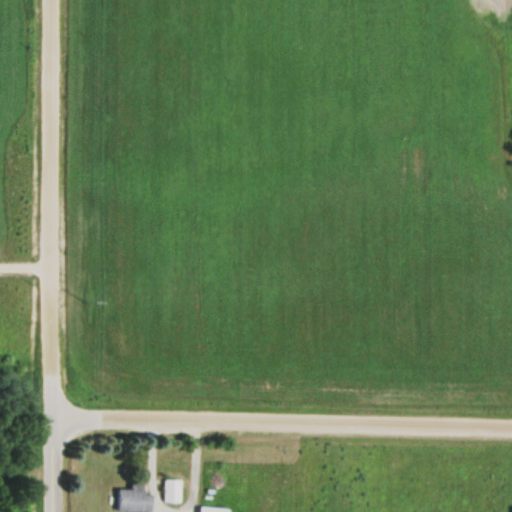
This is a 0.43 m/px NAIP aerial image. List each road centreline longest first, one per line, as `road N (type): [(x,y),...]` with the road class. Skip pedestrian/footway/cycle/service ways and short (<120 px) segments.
road 1 (residential): [(48,511),(51,0)]
road 2 (residential): [(511,426),(49,419)]
